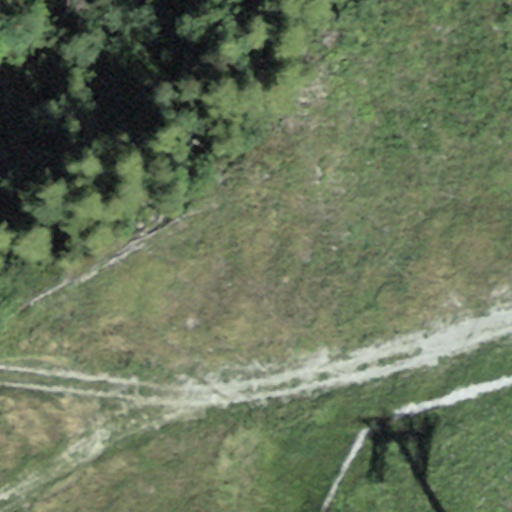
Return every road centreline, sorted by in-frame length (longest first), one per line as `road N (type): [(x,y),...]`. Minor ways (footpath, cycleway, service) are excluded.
road 1 (track): [(0,375),(152,395),(261,387),(511,323)]
road 2 (track): [(0,503),(190,393)]
